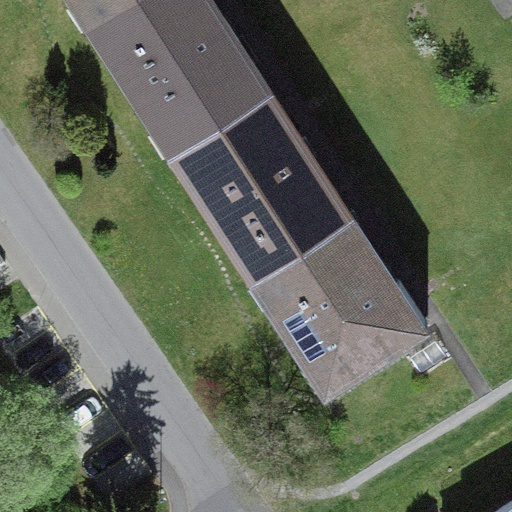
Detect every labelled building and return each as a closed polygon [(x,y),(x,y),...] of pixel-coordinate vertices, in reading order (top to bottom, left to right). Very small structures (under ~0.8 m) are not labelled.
[(85,0),(97,17),(123,0),(85,0)] [(262,89),(204,0),(123,0),(97,17),(179,144),(262,89)] [(344,215),(262,89),(179,144),(260,269),(344,215)] [(390,285),(344,215),(260,269),(334,383),(426,323),(398,280),(390,285)] [(511,511),(511,500),(493,511),(511,511)]
